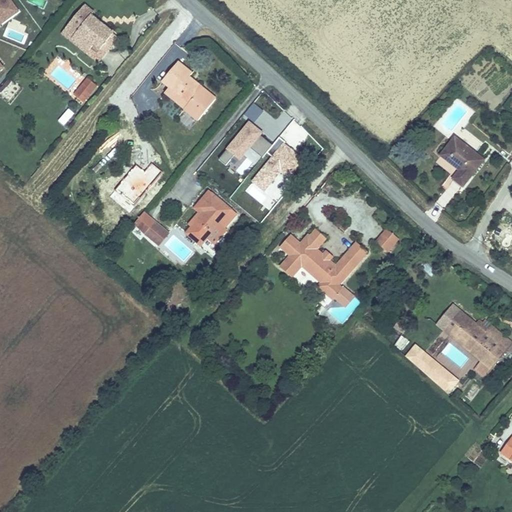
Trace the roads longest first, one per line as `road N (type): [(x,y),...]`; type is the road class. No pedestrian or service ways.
road 1 (tertiary): [(181,0),(463,253)]
road 2 (track): [(0,226),(191,9)]
